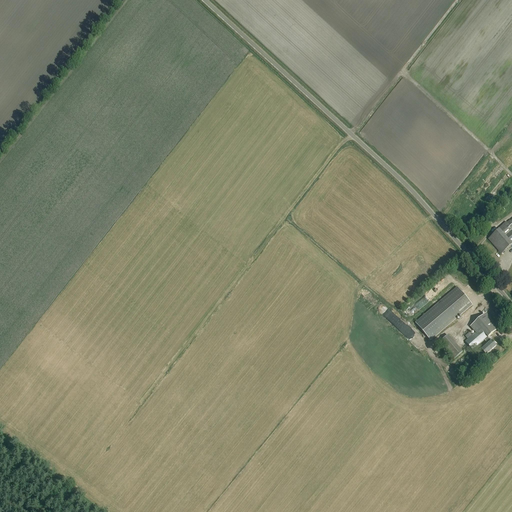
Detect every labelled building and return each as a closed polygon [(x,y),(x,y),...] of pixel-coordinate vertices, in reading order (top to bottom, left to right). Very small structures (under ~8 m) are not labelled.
[(511,220),(508,224),(507,222),(499,229),(500,230),(488,239),(501,254),(511,245),(511,220)] [(416,323),(431,341),(472,305),(457,288),(416,323)] [(424,296),(406,311),(410,316),(428,301),(424,296)] [(465,342),(473,351),(485,341),(488,344),(481,350),(486,355),(496,346),(492,341),(491,342),(488,338),(499,328),(486,313),(470,327),(476,333),(465,342)] [(461,352),(447,334),(439,340),(453,358),(461,352)]
